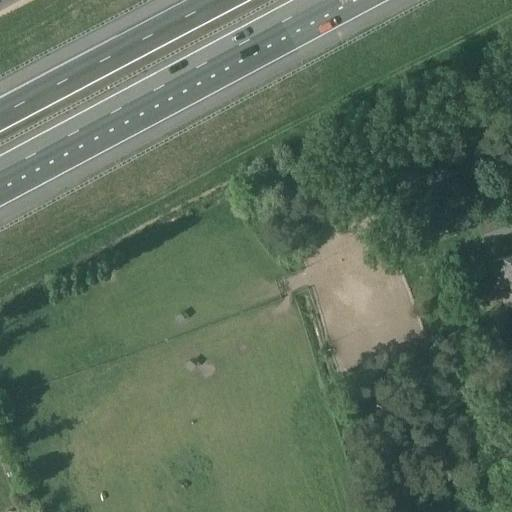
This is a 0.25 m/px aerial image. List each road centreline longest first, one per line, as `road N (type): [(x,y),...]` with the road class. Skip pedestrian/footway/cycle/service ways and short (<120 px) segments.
road 1 (motorway): [(0,174),(328,0)]
road 2 (motorway): [(221,0),(0,116)]
